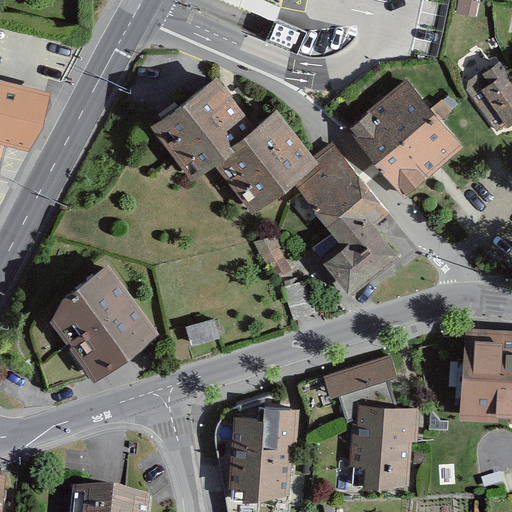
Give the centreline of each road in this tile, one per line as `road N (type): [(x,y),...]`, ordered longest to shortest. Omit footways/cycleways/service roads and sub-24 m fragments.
road 1 (unclassified): [(166,391),(438,304),(511,305)]
road 2 (secondary): [(0,274),(145,0)]
road 3 (unclassified): [(0,440),(166,391)]
road 4 (residential): [(166,391),(194,511)]
